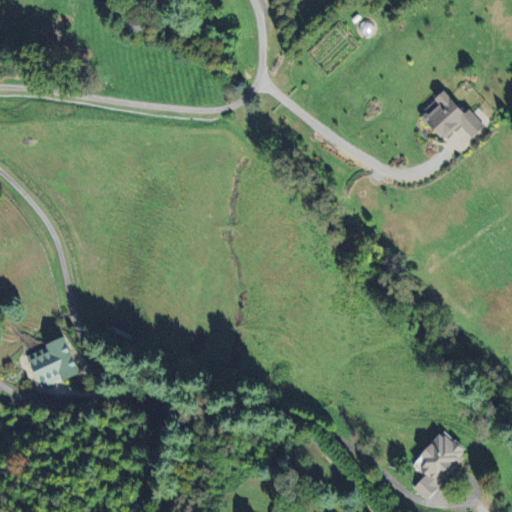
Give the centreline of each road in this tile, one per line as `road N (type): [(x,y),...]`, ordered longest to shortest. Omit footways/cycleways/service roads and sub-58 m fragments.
road 1 (residential): [(257,0),(261,77),(240,101),(184,107),(0,83)]
road 2 (residential): [(133,398),(171,410),(283,413),(376,511)]
road 3 (residential): [(0,171),(46,221),(78,327),(133,398)]
road 4 (residential): [(133,398),(91,404),(0,397)]
